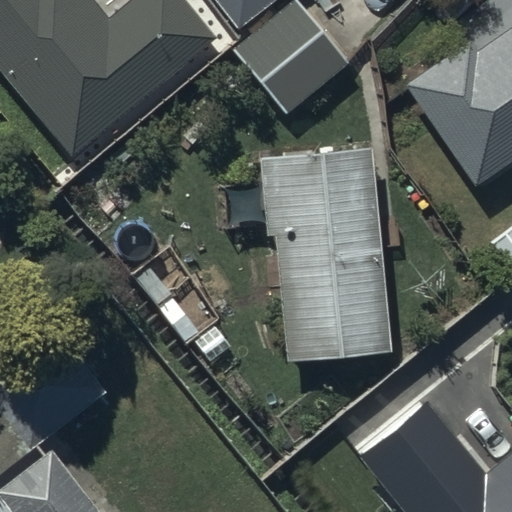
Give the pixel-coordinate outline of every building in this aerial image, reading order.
[(0,0),(0,81),(66,161),(209,42),(174,0),(130,0),(103,22),(84,0),(0,0)] [(271,0),(205,0),(231,32),(271,0)] [(344,65),(291,2),(227,55),(281,119),(344,65)] [(395,87),(468,189),(511,158),(511,26),(470,57),(460,44),(395,87)] [(260,241),(270,240),(278,364),(382,357),(375,250),(395,249),(393,217),(371,219),(367,152),(363,152),(362,142),(349,143),(350,151),(337,152),(337,144),(320,145),(321,154),(308,155),(308,149),(278,151),(279,158),(272,158),(272,148),(218,152),(224,232),(259,230),(260,241)] [(53,334),(0,376),(0,473),(93,398),(104,413),(137,387),(111,355),(86,376),(53,334)] [(423,408),(362,457),(406,511),(511,511),(511,456),(481,481),(423,408)] [(91,511),(46,453),(0,488),(0,509),(2,511),(91,511)]
